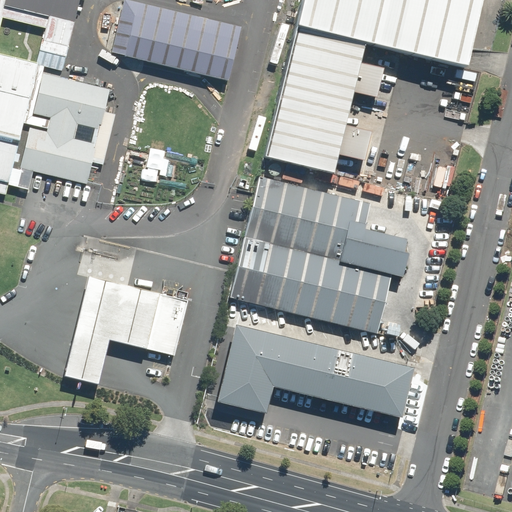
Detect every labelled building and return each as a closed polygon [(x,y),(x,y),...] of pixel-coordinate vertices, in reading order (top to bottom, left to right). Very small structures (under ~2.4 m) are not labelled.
[(81,0),(0,0),(0,16),(46,28),(39,58),(65,65),(81,0)] [(297,0),(291,26),(462,66),(477,0),(297,0)] [(244,31),(129,2),(116,52),(232,81),(244,31)] [(358,42),(291,26),(259,159),(327,175),(358,42)] [(48,65),(0,53),(0,192),(6,194),(9,183),(31,188),(35,170),(89,183),(94,163),(104,165),(116,115),(107,113),(113,88),(46,72),(48,65)] [(256,176),(242,234),(389,271),(397,273),(405,238),(361,228),(367,203),(256,176)] [(389,271),(242,234),(227,299),(374,334),(389,271)] [(190,301),(92,277),(68,374),(101,382),(112,338),(177,354),(190,301)] [(410,368),(234,326),(215,406),(262,417),(268,389),(397,420),(410,368)]
